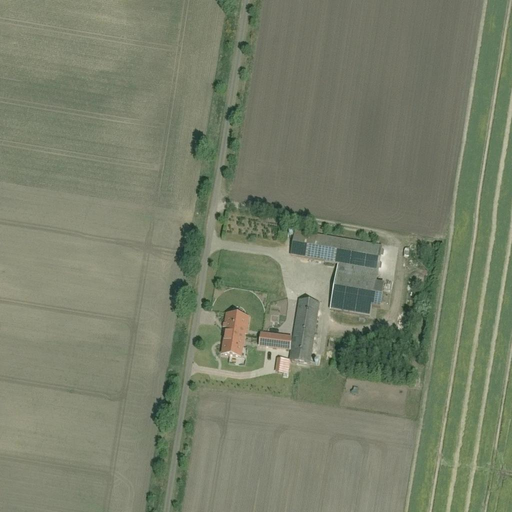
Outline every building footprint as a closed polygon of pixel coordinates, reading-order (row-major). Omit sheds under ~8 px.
[(299,232),(294,259),(379,273),(384,247),(299,232)] [(341,270),(333,312),(374,320),(383,278),(341,270)] [(254,295),(251,316),(284,321),(288,300),(254,295)] [(320,307),(301,304),(292,361),(310,364),(320,307)] [(291,340),(264,336),(261,355),(288,360),(291,340)] [(258,344),(249,342),(247,352),(256,354),(258,344)]
